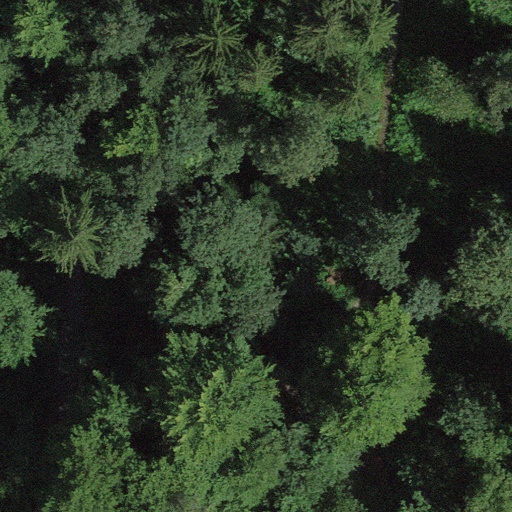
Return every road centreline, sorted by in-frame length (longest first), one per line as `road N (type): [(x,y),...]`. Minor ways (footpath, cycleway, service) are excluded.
road 1 (track): [(364,511),(408,0)]
road 2 (track): [(77,500),(113,0)]
road 3 (track): [(241,511),(77,500)]
